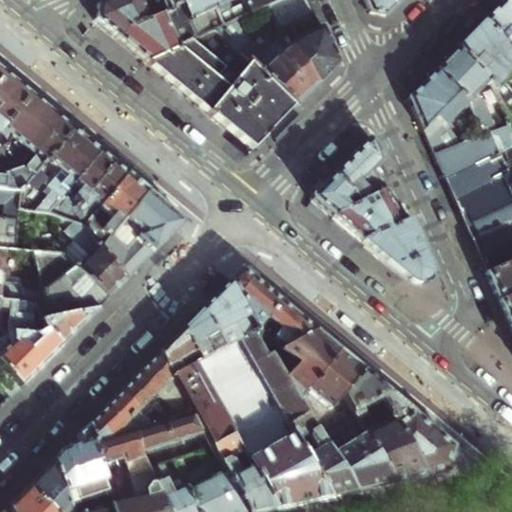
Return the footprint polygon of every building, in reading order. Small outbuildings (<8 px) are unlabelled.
[(115,39),(180,7),(177,0),(110,0),(95,7),(95,22),(101,28),(115,39)] [(177,0),(180,7),(196,40),(212,32),(205,16),(215,11),(210,0),(177,0)] [(210,0),(215,11),(222,27),(232,23),(235,21),(230,12),(245,5),(242,0),(210,0)] [(242,0),(245,5),(249,14),(264,7),(279,0),(242,0)] [(307,0),(279,0),(264,7),(277,27),(313,12),(307,0)] [(362,0),(369,15),(384,17),(401,0),(362,0)] [(482,23),(511,51),(511,0),(505,0),(496,9),(482,23)] [(176,49),(189,43),(196,40),(180,7),(115,39),(132,53),(145,64),(146,63),(176,49)] [(289,38),(286,41),(316,85),(328,73),(336,65),(316,18),(295,29),(301,40),(296,43),(294,40),(289,38)] [(316,85),(286,41),(268,61),(241,35),(232,23),(222,27),(213,32),(249,67),(293,109),(307,95),(316,85)] [(456,50),(488,82),(501,108),(504,108),(511,99),(511,95),(509,93),(511,90),(511,87),(505,80),(511,72),(511,51),(482,23),(469,36),(456,50)] [(266,133),(292,108),(249,67),(226,90),(213,79),(221,70),(189,43),(176,49),(146,63),(145,64),(204,112),(225,130),(252,152),(269,135),(266,133)] [(465,103),(468,107),(482,137),(496,132),(486,105),(475,95),(488,82),(456,50),(445,62),(434,73),(465,103)] [(433,157),(462,145),(442,124),(449,118),(453,122),(468,107),(465,103),(434,73),(407,100),(424,137),(433,157)] [(4,75),(0,79),(0,129),(29,96),(14,84),(4,75)] [(21,148),(50,114),(39,105),(29,96),(0,129),(0,146),(2,153),(5,159),(7,166),(12,160),(21,148)] [(61,123),(50,114),(21,148),(32,158),(25,166),(22,163),(19,166),(12,160),(7,166),(4,192),(19,194),(71,131),(61,123)] [(442,179),(453,202),(511,176),(511,131),(510,126),(496,132),(482,137),(462,145),(433,157),(442,179)] [(19,194),(18,206),(17,211),(45,214),(97,153),(84,142),(71,131),(19,194)] [(335,174),(330,179),(360,204),(391,189),(369,140),(335,174)] [(45,214),(64,221),(111,165),(104,159),(97,153),(45,214)] [(64,221),(82,228),(125,177),(119,172),(111,165),(64,221)] [(472,245),(485,274),(511,262),(511,176),(453,202),(472,245)] [(82,228),(99,249),(146,194),(135,185),(125,177),(82,228)] [(360,204),(330,179),(309,200),(322,210),(331,219),(360,204)] [(360,204),(331,219),(345,230),(362,244),(407,222),(399,204),(391,189),(360,204)] [(0,204),(18,206),(19,194),(4,192),(0,191),(0,204)] [(99,249),(125,281),(181,223),(162,208),(146,194),(99,249)] [(61,257),(107,300),(117,289),(125,281),(99,249),(82,228),(64,221),(45,214),(17,211),(16,222),(13,252),(34,254),(61,257)] [(0,251),(13,252),(16,222),(0,220),(0,251)] [(407,222),(362,244),(378,258),(399,275),(413,286),(416,287),(418,288),(422,287),(424,286),(427,284),(429,281),(430,279),(430,275),(429,272),(407,222)] [(37,323),(98,309),(107,300),(61,257),(34,254),(44,291),(38,293),(23,293),(19,288),(1,286),(1,278),(0,275),(0,302),(32,306),(37,323)] [(493,292),(497,303),(511,296),(511,262),(485,274),(493,292)] [(248,316),(256,329),(278,303),(265,292),(239,271),(228,283),(248,316)] [(248,316),(228,283),(221,290),(213,298),(224,317),(233,312),(239,321),(248,316)] [(506,321),(510,330),(511,329),(511,296),(497,303),(506,321)] [(224,317),(213,298),(201,311),(223,349),(198,363),(170,378),(189,414),(200,434),(207,447),(231,434),(233,441),(271,511),(274,511),(290,509),(328,500),(286,426),(306,414),(298,401),(286,380),(275,362),(272,356),(266,359),(252,334),(256,329),(248,316),(239,321),(233,312),(224,317)] [(0,312),(8,313),(7,335),(41,338),(37,323),(32,306),(0,302),(0,312)] [(276,354),(279,352),(315,334),(294,316),(278,303),(256,329),(252,334),(266,359),(272,356),(276,354)] [(98,309),(37,323),(41,338),(59,349),(77,331),(98,309)] [(181,331),(198,363),(223,349),(201,311),(191,321),(181,331)] [(158,355),(170,378),(198,363),(181,331),(170,342),(158,355)] [(0,368),(21,387),(40,368),(59,349),(41,338),(7,335),(0,334),(0,368)] [(298,401),(304,394),(338,353),(327,344),(315,334),(279,352),(296,367),(286,380),(298,401)] [(304,394),(328,414),(341,398),(362,373),(351,363),(338,353),(304,394)] [(119,395),(140,416),(158,400),(176,418),(189,414),(170,378),(158,355),(139,374),(119,395)] [(0,409),(5,404),(21,387),(0,368),(0,409)] [(382,400),(390,396),(374,382),(362,373),(341,398),(354,422),(363,417),(360,412),(368,408),(382,400)] [(105,409),(85,429),(88,438),(90,447),(132,433),(150,427),(140,416),(119,395),(105,409)] [(403,406),(390,396),(382,400),(393,421),(379,429),(368,408),(360,412),(363,417),(354,422),(390,486),(427,477),(446,473),(449,460),(453,448),(403,406)] [(354,422),(341,398),(328,414),(318,426),(315,430),(353,494),(374,489),(390,486),(354,422)] [(158,424),(165,445),(200,434),(189,414),(176,418),(158,424)] [(286,426),(328,500),(337,498),(353,494),(315,430),(311,423),(306,414),(286,426)] [(132,433),(140,454),(165,445),(158,424),(150,427),(132,433)] [(65,506),(70,510),(68,502),(84,497),(98,493),(95,484),(102,483),(96,468),(90,447),(88,438),(85,429),(76,438),(79,448),(62,453),(57,458),(51,465),(65,506)] [(166,511),(147,469),(140,454),(132,433),(90,447),(96,468),(122,459),(131,499),(108,505),(109,511),(166,511)] [(271,511),(233,441),(231,434),(207,447),(221,472),(242,511),(271,511)] [(242,511),(221,472),(215,475),(203,451),(194,454),(207,479),(183,490),(193,511),(242,511)] [(39,477),(26,490),(49,511),(71,511),(70,510),(65,506),(51,465),(39,477)] [(193,511),(183,490),(173,471),(165,474),(161,465),(147,469),(166,511),(193,511)] [(49,511),(26,490),(15,501),(7,509),(7,511),(49,511)] [(109,511),(108,505),(105,491),(98,493),(84,497),(86,505),(82,507),(79,511),(109,511)]
